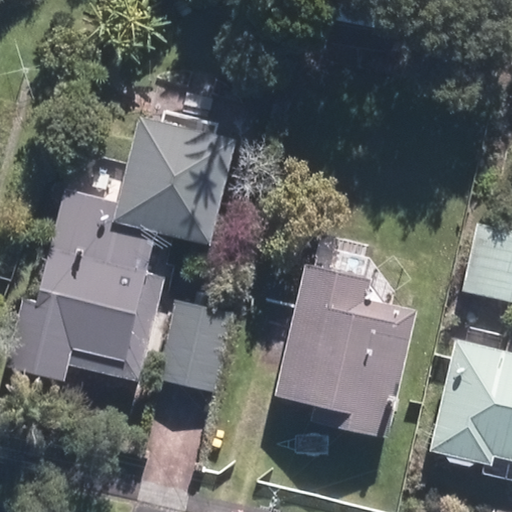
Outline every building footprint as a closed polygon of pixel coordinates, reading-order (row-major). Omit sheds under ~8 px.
[(151,259),(159,223),(213,237),(239,138),(151,115),(130,199),(70,185),(27,368),(67,378),(71,360),(149,378),(175,265),(151,259)] [(511,295),(511,223),(482,218),(467,290),(511,299),(511,295)] [(376,275),(310,260),(300,303),(275,297),(260,361),(286,367),(279,397),(323,407),(320,421),(388,437),(417,309),(370,299),(376,275)] [(240,311),(180,297),(161,381),(221,394),(240,311)] [(511,351),(460,339),(435,448),(494,462),(496,455),(511,458),(511,351)]
